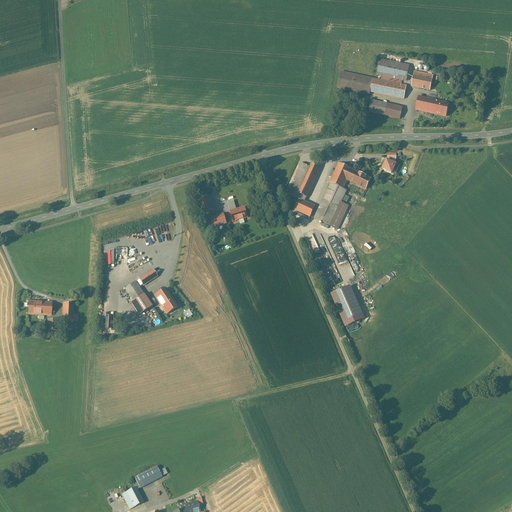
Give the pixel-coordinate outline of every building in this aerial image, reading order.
[(409,66),(379,59),(376,75),(381,76),(401,80),(406,81),(409,66)] [(381,81),(340,72),(337,88),(369,94),(370,92),(403,99),(406,86),(400,85),(381,81)] [(432,79),(413,75),(411,86),(430,90),(432,79)] [(401,80),(381,76),(381,81),(400,85),(401,80)] [(448,103),(418,97),(416,110),(445,116),(448,103)] [(402,108),(371,101),(368,112),(399,119),(402,108)] [(386,163),(382,169),(394,175),(398,166),(390,162),(392,158),(396,158),(396,154),(388,154),(388,158),(387,161),(387,160),(386,163)] [(302,163),(287,194),(299,200),(301,195),(297,193),(309,167),(302,163)] [(309,167),(297,193),(301,195),(299,200),(294,210),(310,217),(315,207),(304,201),(306,197),(306,198),(320,168),(310,164),(309,167)] [(338,164),(329,183),(330,183),(344,189),(347,183),(346,182),(347,180),(352,170),(338,164)] [(371,178),(352,170),(347,180),(366,189),(371,178)] [(330,183),(314,219),(330,226),(341,203),(342,200),(347,202),(349,197),(345,195),(347,190),(344,189),(330,183)] [(240,193),(222,198),(226,210),(244,204),(240,193)] [(208,196),(198,199),(203,213),(206,212),(207,215),(214,213),(208,196)] [(341,203),(330,226),(337,230),(349,206),(341,203)] [(237,212),(227,215),(229,220),(239,217),(237,212)] [(223,214),(210,218),(213,227),(226,223),(223,214)] [(153,270),(138,279),(143,286),(157,276),(153,270)] [(135,282),(125,288),(134,302),(144,295),(135,282)] [(345,288),(331,294),(343,322),(357,316),(345,288)] [(165,289),(155,296),(167,314),(177,307),(165,289)] [(134,302),(131,304),(139,315),(151,306),(144,295),(134,302)] [(51,303),(29,302),(29,314),(50,316),(51,303)] [(73,304),(63,304),(62,320),(73,321),(73,304)] [(153,310),(140,319),(143,323),(156,314),(153,310)] [(52,319),(44,319),(43,330),(55,330),(55,328),(52,328),(52,319)] [(157,467),(135,478),(137,483),(140,489),(162,477),(162,476),(159,471),(157,467)] [(136,488),(126,493),(134,508),(144,503),(137,490),(136,488)]
